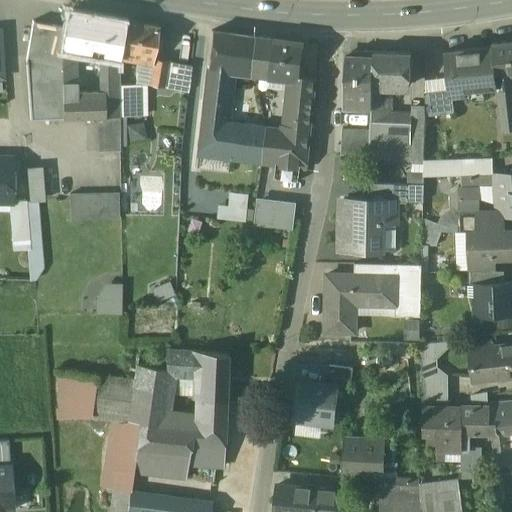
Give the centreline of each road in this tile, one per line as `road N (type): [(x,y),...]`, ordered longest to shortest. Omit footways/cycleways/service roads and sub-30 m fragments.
road 1 (residential): [(260,511),(322,183),(333,16)]
road 2 (secondary): [(511,0),(333,16)]
road 3 (secondary): [(333,16),(180,0)]
